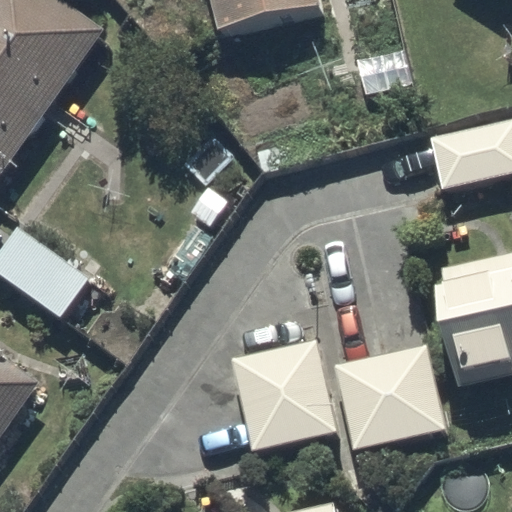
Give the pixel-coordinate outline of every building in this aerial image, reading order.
[(0,0),(0,197),(108,47),(42,0),(0,0)] [(211,0),(223,50),(324,27),(317,0),(211,0)] [(22,240),(0,271),(0,286),(65,334),(95,293),(22,240)] [(449,300),(441,301),(463,404),(511,394),(511,261),(444,276),(449,300)] [(237,369),(256,467),(337,451),(318,353),(237,369)] [(338,378),(359,465),(449,444),(428,357),(338,378)] [(0,462),(44,400),(0,369),(0,462)]
